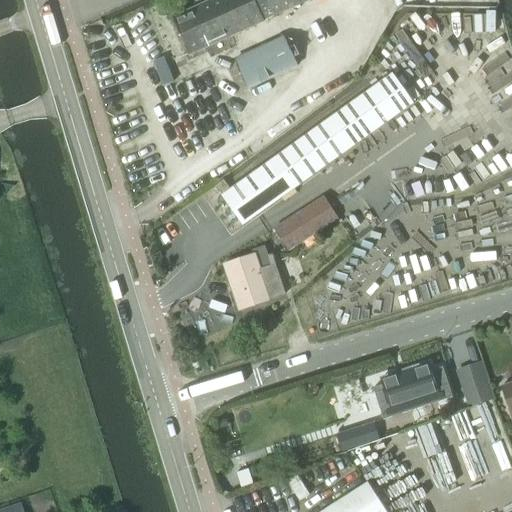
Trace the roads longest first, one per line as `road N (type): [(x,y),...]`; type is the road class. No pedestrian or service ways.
road 1 (tertiary): [(33,0),(158,408)]
road 2 (unclassified): [(158,408),(511,303)]
